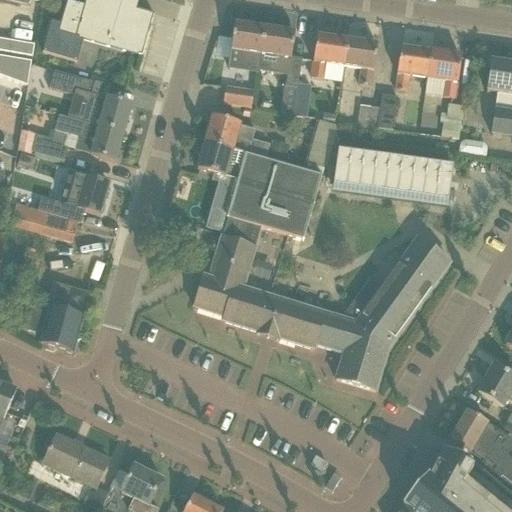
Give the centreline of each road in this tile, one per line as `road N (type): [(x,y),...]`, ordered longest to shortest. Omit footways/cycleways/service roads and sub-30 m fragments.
road 1 (unclassified): [(89,393),(204,0)]
road 2 (unclassified): [(355,511),(511,259)]
road 3 (unclassified): [(317,511),(89,393)]
road 4 (residential): [(511,26),(348,0)]
